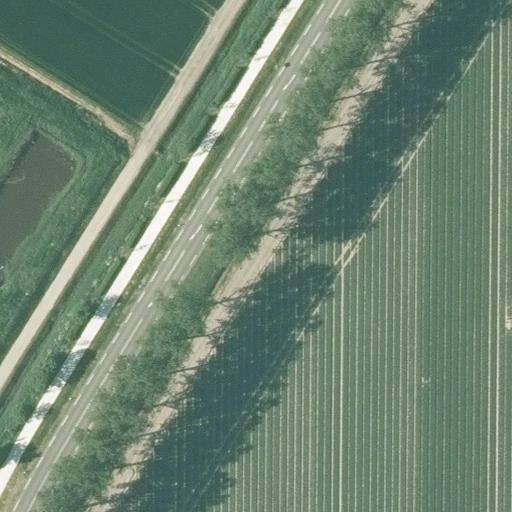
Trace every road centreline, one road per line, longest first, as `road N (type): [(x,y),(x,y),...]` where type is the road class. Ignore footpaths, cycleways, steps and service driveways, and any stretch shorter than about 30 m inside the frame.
road 1 (secondary): [(27,511),(340,0)]
road 2 (track): [(236,0),(0,378)]
